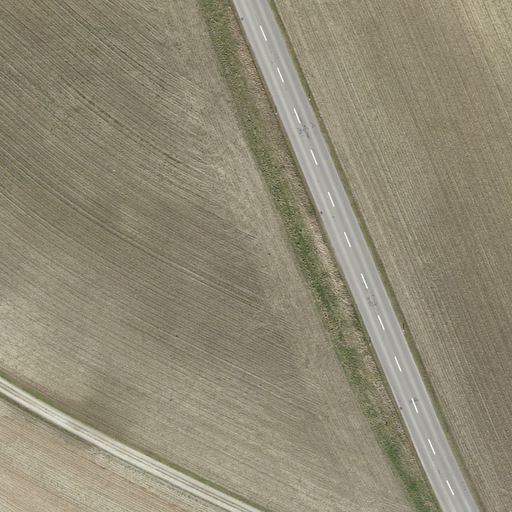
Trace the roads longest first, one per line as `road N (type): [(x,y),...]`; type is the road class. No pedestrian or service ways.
road 1 (secondary): [(462,511),(250,0)]
road 2 (track): [(241,511),(0,391)]
